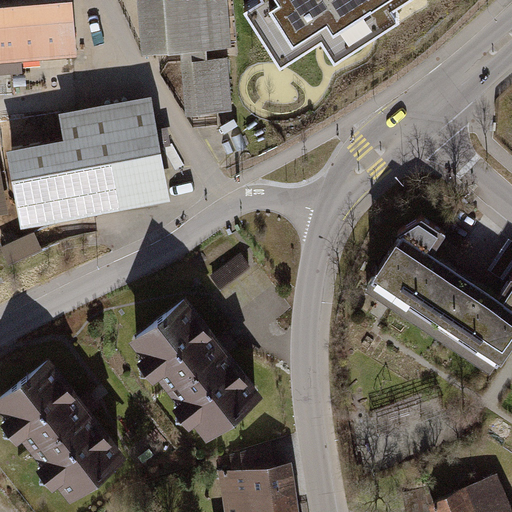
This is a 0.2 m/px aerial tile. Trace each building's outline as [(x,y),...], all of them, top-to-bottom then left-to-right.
[(0,0),(0,60),(70,55),(65,0),(0,0)] [(137,0),(143,58),(177,55),(187,118),(237,117),(227,0),(137,0)] [(255,0),(257,3),(243,12),(278,67),(318,42),(322,47),(331,62),(365,41),(394,23),(387,13),(408,0),(255,0)] [(16,226),(162,199),(143,95),(53,111),(59,140),(2,150),(16,226)] [(511,319),(511,303),(394,224),(353,284),(479,368),(511,319)] [(35,234),(4,251),(14,268),(45,251),(35,234)] [(229,278),(254,259),(236,235),(211,255),(229,278)] [(251,387),(176,287),(120,329),(196,429),(251,387)] [(118,448),(37,347),(0,375),(0,417),(61,494),(118,448)] [(291,511),(283,456),(215,466),(221,511),(291,511)] [(511,511),(511,507),(495,467),(421,497),(427,511),(511,511)]
